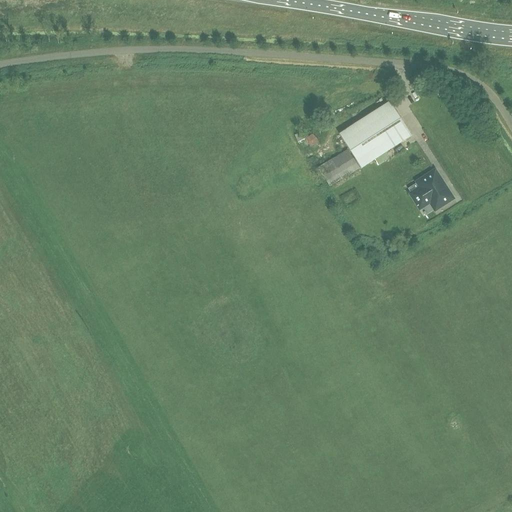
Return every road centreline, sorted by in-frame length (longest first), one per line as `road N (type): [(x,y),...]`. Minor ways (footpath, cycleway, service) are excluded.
road 1 (unclassified): [(511,129),(469,76),(431,64),(195,49)]
road 2 (motorway): [(292,0),(511,35)]
road 3 (unclassified): [(0,63),(195,49)]
